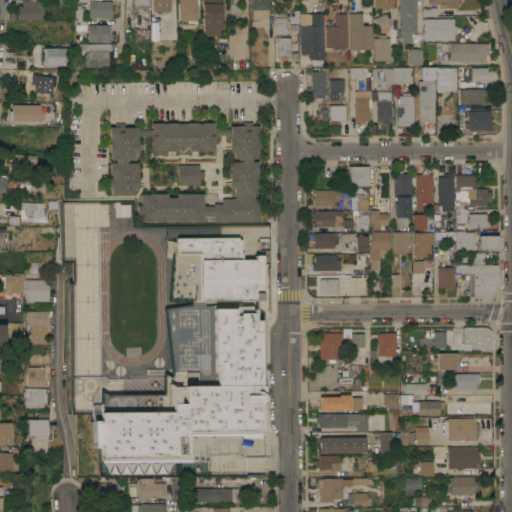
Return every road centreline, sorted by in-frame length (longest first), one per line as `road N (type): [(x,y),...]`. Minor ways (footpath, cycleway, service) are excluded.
road 1 (residential): [(291,314),(289,80)]
road 2 (residential): [(289,153),(511,151)]
road 3 (residential): [(291,314),(511,313)]
road 4 (residential): [(291,511),(291,314)]
